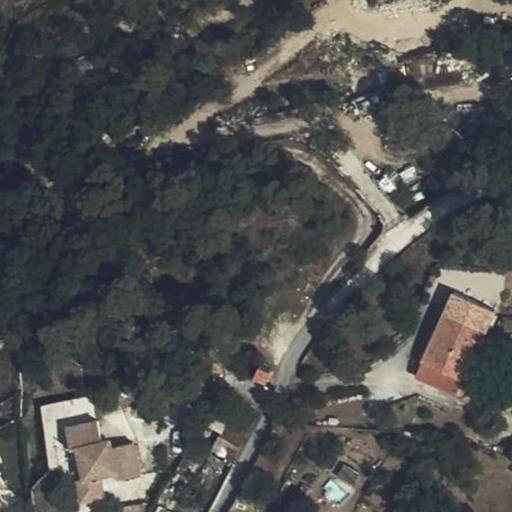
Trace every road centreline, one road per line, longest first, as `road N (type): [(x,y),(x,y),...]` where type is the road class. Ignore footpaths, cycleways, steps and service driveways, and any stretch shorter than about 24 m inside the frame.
road 1 (residential): [(307,339),(316,289),(362,218),(299,148),(268,139),(214,140),(0,268)]
road 2 (residential): [(307,339),(408,233),(475,189),(511,183)]
road 3 (residential): [(219,511),(307,339)]
